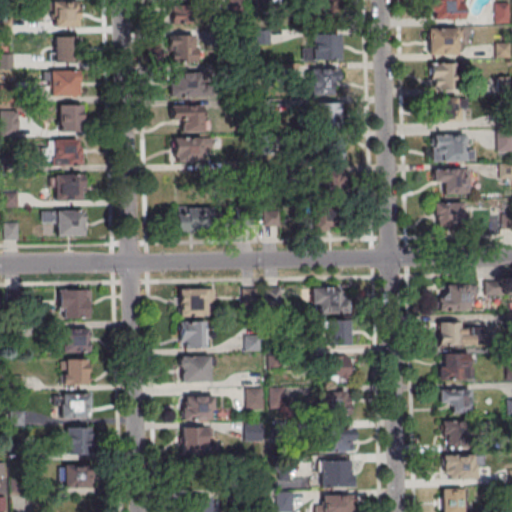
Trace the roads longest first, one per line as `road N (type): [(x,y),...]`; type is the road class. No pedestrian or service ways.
road 1 (residential): [(395,511),(378,0)]
road 2 (residential): [(511,255),(0,265)]
road 3 (residential): [(128,263),(118,0)]
road 4 (residential): [(136,511),(128,263)]
